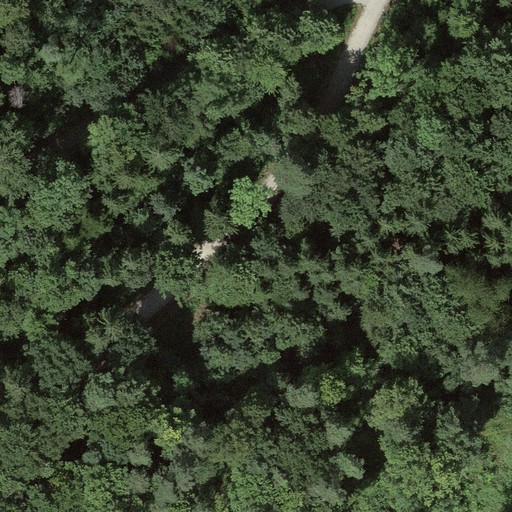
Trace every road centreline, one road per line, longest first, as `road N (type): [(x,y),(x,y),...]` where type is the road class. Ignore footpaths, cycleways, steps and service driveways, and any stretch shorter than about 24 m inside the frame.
road 1 (track): [(380,0),(319,125),(275,190),(0,449)]
road 2 (track): [(327,0),(241,33),(0,188)]
